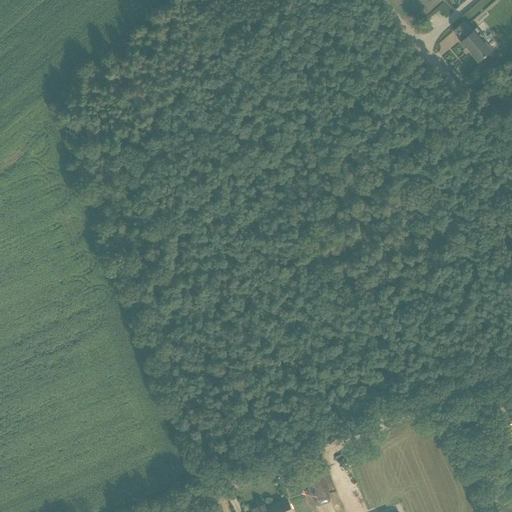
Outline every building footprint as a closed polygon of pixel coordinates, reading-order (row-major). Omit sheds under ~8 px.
[(477,64),(493,50),(467,19),(451,33),(477,64)] [(511,429),(500,411),(464,426),(477,451),(511,431),(511,429)] [(471,455),(472,462),(483,459),(481,453),(471,455)] [(415,482),(398,487),(400,494),(417,488),(415,482)] [(260,505),(244,509),(245,511),(292,511),(287,499),(263,509),(260,505)]
